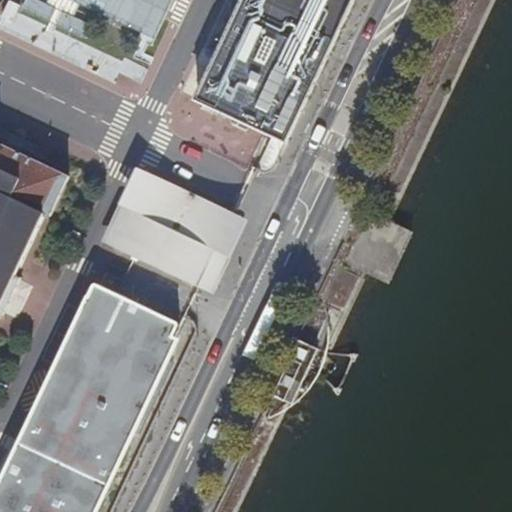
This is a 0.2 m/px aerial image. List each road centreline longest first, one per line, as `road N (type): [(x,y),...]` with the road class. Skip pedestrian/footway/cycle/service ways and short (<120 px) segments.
road 1 (secondary): [(381,0),(135,511)]
road 2 (secondary): [(176,511),(419,0)]
